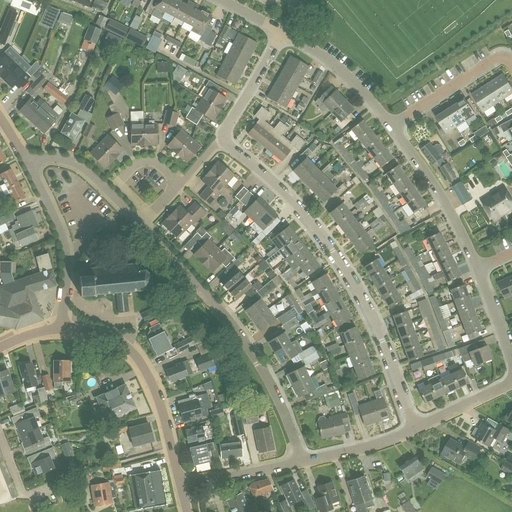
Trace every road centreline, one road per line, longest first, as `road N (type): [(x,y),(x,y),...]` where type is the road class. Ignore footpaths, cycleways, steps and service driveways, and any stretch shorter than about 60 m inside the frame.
road 1 (residential): [(224,137),(335,252),(374,319),(414,428)]
road 2 (residential): [(300,461),(250,349),(141,225)]
road 3 (residential): [(180,487),(140,362),(117,341),(62,329)]
road 4 (residential): [(62,329),(62,238),(28,164)]
road 5 (residential): [(477,269),(440,195),(391,126)]
road 6 (residential): [(391,126),(330,62),(282,33)]
road 7 (residential): [(391,126),(491,60),(511,66)]
road 8 (residential): [(180,487),(300,461)]
road 9 (residential): [(282,33),(224,137)]
